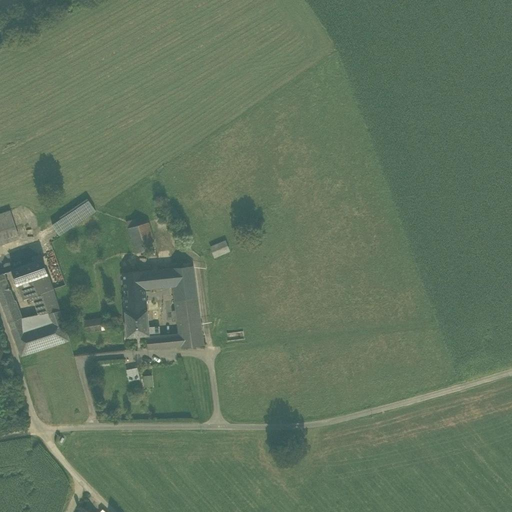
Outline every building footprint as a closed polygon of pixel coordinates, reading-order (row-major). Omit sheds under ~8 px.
[(88,201),(61,219),(68,229),(95,211),(88,201)] [(0,231),(15,227),(10,211),(0,214),(0,231)] [(59,235),(68,229),(61,219),(52,225),(59,235)] [(134,248),(136,254),(155,248),(148,223),(139,226),(137,219),(126,222),(128,228),(134,248)] [(19,239),(15,227),(0,231),(0,235),(3,244),(19,239)] [(211,248),(214,257),(229,251),(225,242),(211,248)] [(13,271),(18,284),(47,274),(42,260),(40,255),(31,258),(33,263),(14,270),(11,271),(12,272),(13,271)] [(174,287),(175,300),(197,297),(193,267),(123,273),(126,313),(147,311),(146,289),(174,287)] [(0,274),(0,300),(13,334),(25,330),(21,320),(4,274),(5,274),(5,273),(0,274)] [(46,303),(50,322),(63,318),(53,289),(52,289),(47,274),(18,284),(23,299),(24,300),(33,297),(36,307),(46,303)] [(203,345),(197,297),(175,300),(180,335),(168,336),(169,346),(169,347),(181,346),(181,348),(203,345)] [(46,303),(36,307),(39,316),(21,320),(25,330),(50,322),(46,303)] [(126,313),(128,337),(147,336),(149,335),(149,328),(147,311),(126,313)] [(70,340),(63,318),(50,322),(25,330),(13,334),(21,356),(70,340)] [(84,322),(86,332),(105,329),(103,318),(84,322)] [(147,336),(148,349),(162,347),(161,347),(160,337),(160,336),(161,336),(161,335),(160,335),(160,327),(149,328),(149,335),(147,336)] [(162,347),(169,347),(169,346),(168,336),(160,337),(161,347),(162,347)] [(126,370),(129,381),(140,378),(137,367),(126,370)] [(143,375),(143,386),(153,386),(153,374),(143,375)]
